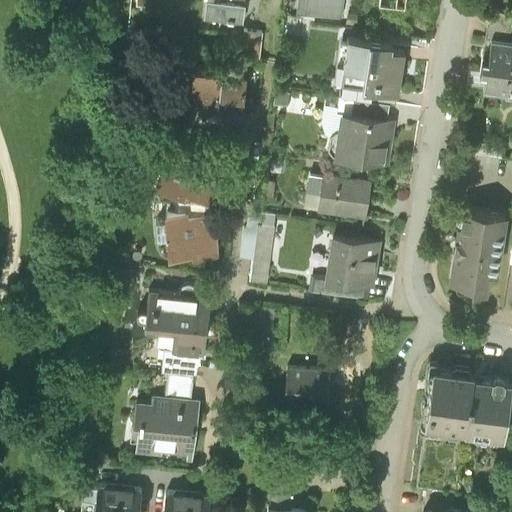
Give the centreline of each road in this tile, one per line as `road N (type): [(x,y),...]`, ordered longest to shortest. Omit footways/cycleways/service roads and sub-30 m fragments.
road 1 (residential): [(453,0),(414,252),(421,309),(435,326)]
road 2 (residential): [(435,326),(405,366),(381,511)]
